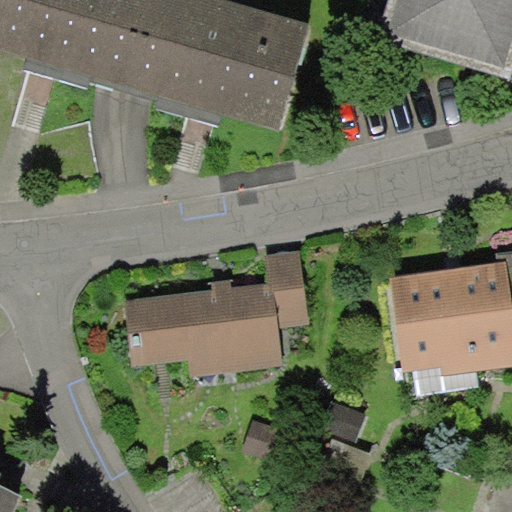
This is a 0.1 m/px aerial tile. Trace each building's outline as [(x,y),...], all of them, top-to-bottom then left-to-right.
[(310,25),(223,0),(0,0),(0,43),(59,60),(196,100),(281,124),(310,25)] [(511,65),(511,0),(387,0),(377,35),(510,73),(511,65)] [(511,352),(502,261),(394,272),(405,371),(511,359),(511,352)] [(271,285),(128,301),(136,368),(278,352),(271,285)] [(0,482),(0,511),(9,511),(20,492),(0,482)]
